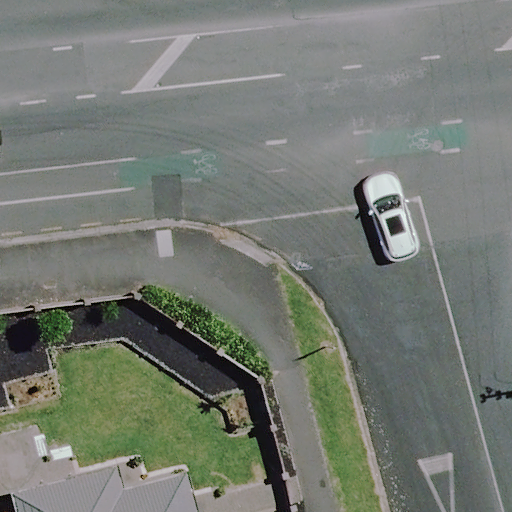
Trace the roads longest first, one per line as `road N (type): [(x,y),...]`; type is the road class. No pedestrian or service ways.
road 1 (residential): [(380,35),(507,511)]
road 2 (secondary): [(380,35),(51,81)]
road 3 (secondary): [(511,19),(380,35)]
